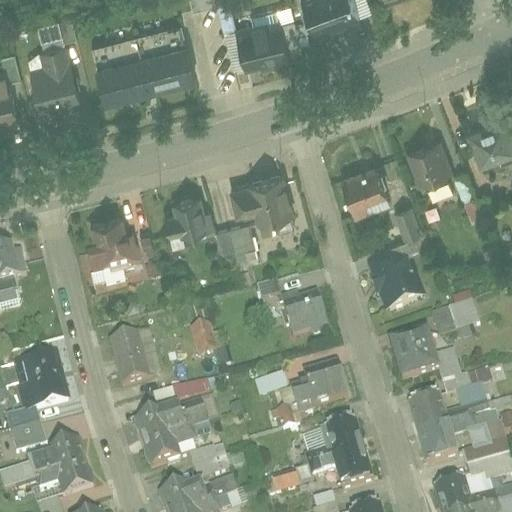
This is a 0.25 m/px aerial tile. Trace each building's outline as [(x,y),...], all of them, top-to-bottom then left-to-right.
[(361,17),(355,0),(302,0),(315,33),(361,17)] [(282,20),(237,30),(245,68),(290,58),(282,20)] [(182,25),(137,37),(150,88),(195,77),(182,25)] [(137,37),(92,49),(105,100),(150,88),(137,37)] [(81,100),(67,45),(39,52),(42,67),(28,70),(38,110),(81,100)] [(0,121),(18,117),(5,73),(0,74),(0,121)] [(511,147),(511,124),(507,111),(467,127),(480,160),(511,147)] [(455,172),(441,137),(406,151),(420,185),(455,172)] [(388,200),(377,165),(341,177),(353,212),(388,200)] [(295,215),(285,175),(229,189),(236,217),(256,213),(258,224),(295,215)] [(214,235),(203,196),(171,205),(173,215),(165,217),(173,247),(214,235)] [(392,208),(397,238),(417,234),(411,204),(392,208)] [(86,255),(93,283),(143,269),(133,230),(126,232),(121,214),(88,223),(96,252),(86,255)] [(254,261),(248,224),(213,229),(217,254),(232,252),(234,264),(254,261)] [(387,254),(411,250),(409,240),(386,244),(387,254)] [(0,284),(28,278),(23,253),(15,255),(12,244),(0,246),(0,284)] [(424,297),(409,254),(369,268),(384,311),(424,297)] [(327,329),(317,293),(284,303),(294,338),(327,329)] [(435,340),(466,333),(465,327),(478,324),(473,302),(429,312),(435,340)] [(208,322),(189,327),(196,355),(215,351),(208,322)] [(140,331),(108,340),(114,363),(147,354),(140,331)] [(439,373),(426,332),(388,343),(401,384),(439,373)] [(59,350),(11,361),(17,387),(65,376),(59,350)] [(147,354),(114,363),(121,386),(153,377),(147,354)] [(348,397),(338,364),(303,374),(306,384),(291,388),(298,412),(348,397)] [(258,398),(283,389),(276,373),(251,382),(258,398)] [(65,376),(17,387),(23,413),(71,402),(65,376)] [(148,393),(150,405),(206,393),(203,381),(148,393)] [(410,406),(425,462),(456,454),(452,438),(476,431),(469,408),(448,414),(443,397),(410,406)] [(199,402),(135,421),(150,470),(181,460),(177,446),(210,436),(199,402)] [(373,481),(355,419),(322,428),(328,448),(305,454),(312,478),(333,471),(339,491),(373,481)] [(94,486),(78,440),(49,450),(51,456),(35,462),(45,490),(62,484),(66,496),(94,486)] [(221,446),(185,454),(191,480),(227,472),(221,446)] [(210,511),(202,483),(159,496),(164,511),(210,511)] [(435,492),(440,511),(499,511),(495,494),(473,500),(468,483),(435,492)]
